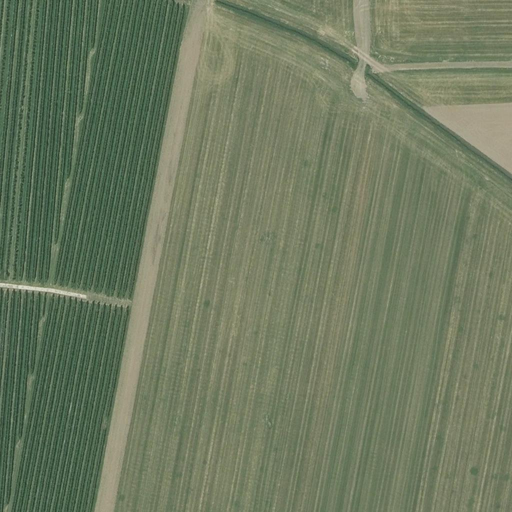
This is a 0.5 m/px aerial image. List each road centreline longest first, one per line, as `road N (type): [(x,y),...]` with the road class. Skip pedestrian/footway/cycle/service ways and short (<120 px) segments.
road 1 (track): [(364,0),(361,85),(511,197)]
road 2 (track): [(359,79),(280,35),(187,0)]
